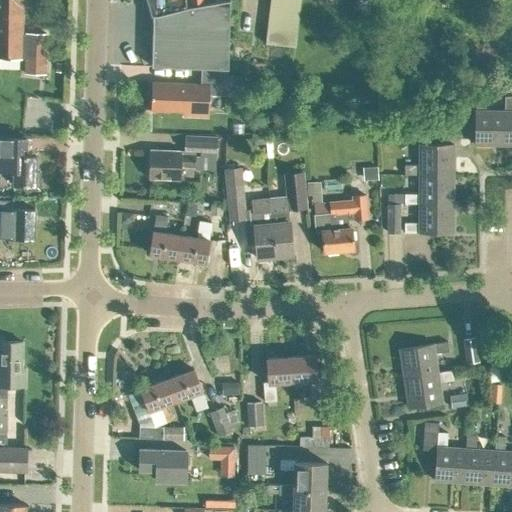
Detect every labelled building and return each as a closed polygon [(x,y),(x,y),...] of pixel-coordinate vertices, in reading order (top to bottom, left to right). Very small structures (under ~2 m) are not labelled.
[(26,34),(22,34),(23,5),(33,5),(33,0),(0,0),(0,56),(25,57),(25,73),(45,73),(46,33),(26,32),(26,34)] [(146,0),(151,15),(153,15),(151,65),(228,68),(229,0),(223,0),(184,7),(183,0),(146,0)] [(270,0),(265,42),(294,46),(300,0),(270,0)] [(200,83),(183,82),(151,81),(150,109),(208,112),(208,94),(226,95),(227,68),(200,67),(200,83)] [(358,87),(357,102),(374,102),(374,87),(358,87)] [(450,94),(450,117),(466,117),(466,94),(450,94)] [(504,110),(503,110),(484,110),(484,95),(475,95),(474,144),(504,144),(504,110)] [(504,110),(504,144),(511,144),(511,95),(503,95),(503,110),(504,110)] [(5,137),(22,137),(24,110),(7,109),(5,137)] [(379,141),(393,140),(393,127),(378,128),(379,141)] [(181,149),(181,150),(181,153),(195,153),(195,150),(200,151),(199,156),(216,157),(217,136),(185,134),(184,149),(181,149)] [(35,171),(36,155),(27,155),(28,137),(22,137),(5,137),(0,136),(0,170),(5,171),(8,174),(13,174),(13,184),(24,184),(24,188),(39,189),(39,171),(35,171)] [(418,173),(453,173),(453,144),(419,144),(419,164),(404,164),(404,174),(418,174),(418,173)] [(181,153),(181,150),(149,149),(148,177),(180,178),(180,166),(194,166),(195,153),(181,153)] [(241,166),(223,168),(229,220),(246,218),(241,166)] [(377,166),(362,167),(363,180),(378,179),(377,166)] [(286,196),(269,197),(274,256),(292,254),(287,210),(308,208),(304,171),(284,173),(286,196)] [(404,193),(404,194),(394,193),(394,202),(418,203),(418,202),(453,202),(453,173),(418,173),(418,174),(418,193),(404,193)] [(352,199),(322,202),(320,181),(307,183),(309,203),(313,203),(315,214),(314,214),(315,232),(322,231),(323,251),(353,248),(351,227),(348,227),(348,219),(354,218),(354,219),(363,218),(361,195),(352,195),(352,199)] [(274,256),(269,197),(251,199),(253,224),(256,257),(274,256)] [(418,202),(418,203),(418,222),(404,222),(404,231),(452,232),(453,202),(418,202)] [(210,203),(209,215),(220,216),(222,204),(210,203)] [(386,232),(400,232),(400,203),(387,203),(386,232)] [(34,208),(0,207),(0,236),(34,237),(34,208)] [(120,212),(120,222),(126,223),(132,218),(132,213),(120,212)] [(177,257),(180,234),(164,232),(167,216),(155,214),(149,253),(177,257)] [(196,237),(180,234),(177,257),(205,261),(210,222),(199,220),(196,237)] [(479,361),(476,337),(462,339),(465,363),(479,361)] [(0,469),(26,470),(26,447),(6,446),(7,385),(25,385),(25,367),(21,367),(22,341),(0,340),(0,469)] [(437,372),(434,353),(448,350),(447,341),(399,348),(403,377),(437,372)] [(315,354),(290,356),(292,381),(309,379),(311,397),(323,397),(321,377),(317,378),(315,354)] [(292,381),(290,356),(266,358),(267,381),(263,382),(264,401),(276,400),(275,382),(292,381)] [(498,365),(488,367),(490,380),(500,379),(498,365)] [(471,372),(474,379),(484,374),(481,367),(471,372)] [(167,378),(175,400),(190,395),(196,410),(207,406),(193,369),(167,378)] [(451,369),(437,372),(403,377),(408,406),(442,401),(438,381),(453,379),(451,369)] [(175,400),(167,378),(140,388),(155,425),(165,421),(160,406),(175,400)] [(238,380),(221,381),(222,394),(239,393),(238,380)] [(450,407),(468,404),(467,392),(449,395),(450,407)] [(248,426),(261,425),(260,401),(247,402),(248,426)] [(209,411),(218,436),(233,431),(231,427),(239,424),(233,409),(225,412),(223,406),(209,411)] [(423,449),(436,450),(437,431),(438,423),(425,422),(423,449)] [(183,439),(183,426),(138,425),(138,438),(183,439)] [(466,448),(465,448),(446,446),(447,432),(437,431),(436,450),(434,480),(463,482),(466,448)] [(466,448),(463,482),(493,484),(495,450),(494,450),(475,448),(476,434),(466,433),(465,448),(466,448)] [(327,446),(328,435),(299,435),(299,446),(327,446)] [(511,485),(511,450),(503,450),(504,436),(495,435),(494,450),(495,450),(493,484),(511,485)] [(239,472),(240,442),(214,441),(214,455),(225,456),(225,472),(239,472)] [(139,448),(138,469),(156,469),(155,480),(184,480),(185,450),(171,450),(171,449),(139,448)] [(246,458),(246,473),(265,473),(265,458),(246,458)] [(293,487),(325,488),(326,462),(295,461),(295,459),(279,459),(279,469),(293,469),(293,484),(293,487)] [(278,484),(278,485),(267,485),(267,493),(278,493),(278,494),(292,494),(292,510),(291,511),(324,511),(325,488),(293,487),(293,484),(278,484)] [(217,499),(217,507),(233,508),(233,499),(217,499)] [(0,511),(24,511),(25,503),(0,502),(0,511)]
